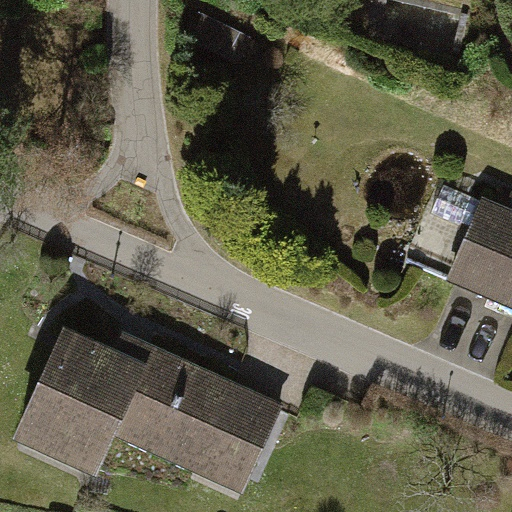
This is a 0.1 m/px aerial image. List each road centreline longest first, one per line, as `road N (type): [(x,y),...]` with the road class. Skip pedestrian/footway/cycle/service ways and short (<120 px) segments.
road 1 (residential): [(246,320),(141,146),(143,0)]
road 2 (residential): [(246,320),(511,426)]
road 3 (residential): [(0,206),(246,320)]
